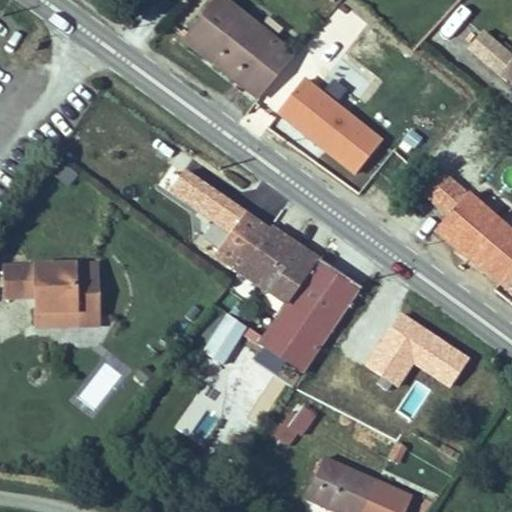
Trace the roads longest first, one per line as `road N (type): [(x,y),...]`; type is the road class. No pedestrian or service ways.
road 1 (primary): [(41,0),(511,341)]
road 2 (unknown): [(202,511),(282,382)]
